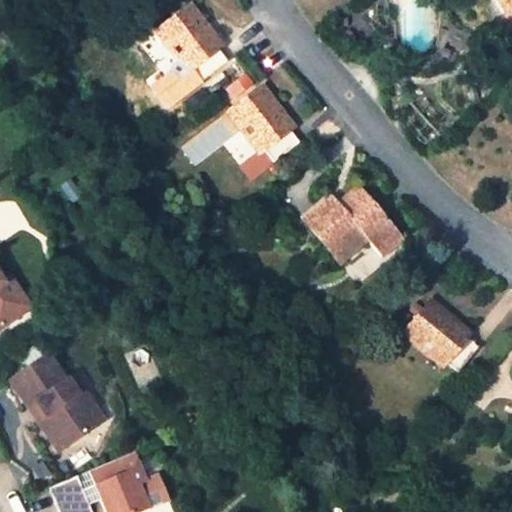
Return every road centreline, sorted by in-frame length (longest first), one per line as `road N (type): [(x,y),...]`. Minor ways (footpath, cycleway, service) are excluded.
road 1 (residential): [(274,0),(364,134),(492,256),(511,265)]
road 2 (unknown): [(269,395),(333,447),(364,511)]
